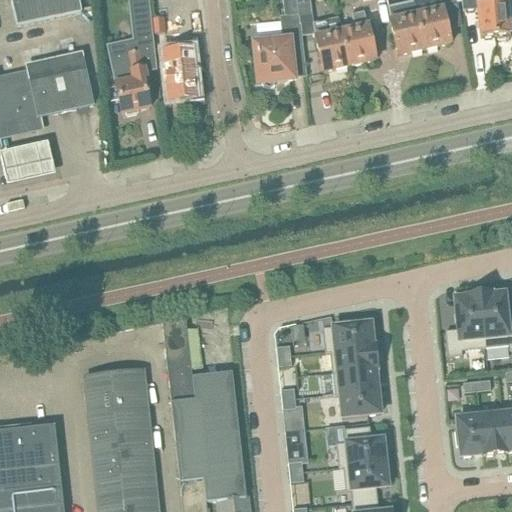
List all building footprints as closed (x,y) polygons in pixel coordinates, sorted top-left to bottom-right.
[(80,13),(76,0),(10,0),(16,27),(80,13)] [(299,19),(295,0),(282,0),(285,27),(280,28),(282,43),(254,47),(259,85),(292,81),(290,57),(302,55),(299,25),(299,19)] [(309,0),(295,0),(299,19),(312,17),(309,0)] [(455,0),(412,0),(416,16),(423,52),(450,46),(442,10),(440,10),(440,7),(457,4),(455,0)] [(461,0),(463,12),(477,11),(480,39),(510,36),(506,1),(496,2),(496,0),(461,0)] [(423,52),(416,16),(402,19),(399,5),(389,7),(392,21),(389,22),(397,57),(423,52)] [(355,29),(340,33),(348,69),(375,62),(367,27),(366,27),(363,13),(352,15),(355,29)] [(163,19),(151,20),(153,36),(164,34),(163,19)] [(348,69),(340,33),(327,36),(324,22),(313,24),(316,38),(314,39),(322,74),(348,69)] [(147,83),(143,63),(140,51),(125,55),(131,82),(115,85),(121,116),(149,110),(143,84),(147,83)] [(197,101),(195,79),(195,77),(197,77),(198,75),(197,67),(192,68),(190,51),(163,54),(168,104),(197,101)] [(0,79),(0,149),(0,147),(0,138),(39,130),(37,119),(93,107),(82,61),(0,79)] [(491,296),(479,297),(484,350),(508,348),(508,353),(511,352),(511,326),(507,327),(504,295),(491,297),(491,296)] [(457,332),(444,333),(447,359),(461,358),(461,353),(484,350),(479,297),(467,298),(467,299),(454,301),(457,332)] [(182,511),(206,511),(206,505),(216,503),(217,511),(250,511),(249,500),(247,500),(232,375),(192,379),(185,323),(161,325),(182,511)] [(343,328),(322,331),(325,354),(373,349),(373,348),(372,348),(370,326),(359,327),(358,324),(343,325),(343,328)] [(275,350),(276,360),(289,358),(288,348),(275,350)] [(373,349),(325,354),(325,355),(329,355),(332,375),(376,371),(373,349)] [(289,358),(276,360),(277,369),(290,368),(289,358)] [(376,371),(332,375),(334,397),(377,392),(375,372),(376,372),(376,371)] [(157,511),(143,372),(84,379),(98,511),(157,511)] [(489,383),(476,384),(477,394),(490,393),(489,383)] [(476,384),(463,385),(464,395),(477,394),(476,384)] [(293,391),(280,393),(281,402),(294,401),(293,391)] [(377,392),(334,397),(334,398),(339,397),(341,420),(379,416),(377,392)] [(294,401),(281,402),(282,412),(295,411),(294,401)] [(511,415),(501,416),(505,455),(505,454),(511,453),(511,415)] [(501,416),(479,419),(483,457),(483,458),(505,455),(501,416)] [(479,419),(456,421),(457,435),(454,435),(455,448),(458,448),(460,459),(483,457),(479,419)] [(0,511),(63,511),(54,428),(31,430),(31,426),(0,429),(0,511)] [(345,445),(336,446),(338,470),(384,465),(382,442),(370,443),(369,430),(344,432),(345,445)] [(301,464),(288,466),(289,475),(302,474),(301,464)] [(384,465),(338,470),(338,471),(343,471),(345,493),(350,493),(351,505),(376,503),(375,490),(387,489),(384,465)] [(302,474),(289,475),(290,485),(303,484),(302,474)] [(352,511),(377,511),(376,503),(351,505),(352,511)]
